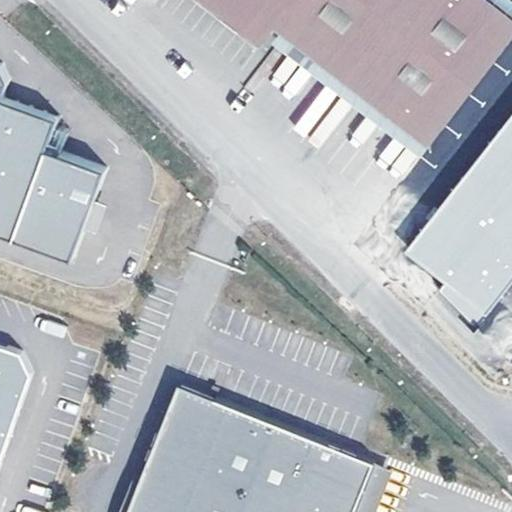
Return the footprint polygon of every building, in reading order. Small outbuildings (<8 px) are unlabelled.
[(425,151),(511,38),(511,26),(477,0),(197,0),(258,48),(272,31),(280,37),(425,151)] [(511,9),(500,0),(477,0),(511,26),(511,9)] [(425,151),(280,37),(270,49),(416,163),(425,151)] [(0,231),(71,257),(82,227),(93,197),(103,167),(44,147),(54,117),(0,98),(0,91),(4,80),(0,73),(0,231)] [(511,116),(412,246),(453,275),(445,284),(480,324),(511,284),(511,116)] [(107,202),(93,197),(82,227),(96,232),(107,202)] [(0,465),(32,372),(22,351),(0,343),(0,465)] [(354,511),(376,459),(183,378),(127,511),(354,511)] [(375,511),(395,466),(376,459),(354,511),(375,511)]
